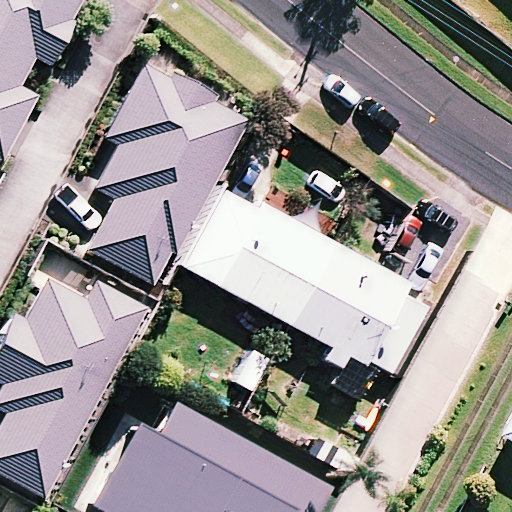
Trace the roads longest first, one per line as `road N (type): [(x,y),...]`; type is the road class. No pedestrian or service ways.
road 1 (unknown): [(334,32),(59,511)]
road 2 (tertiary): [(511,165),(293,0)]
